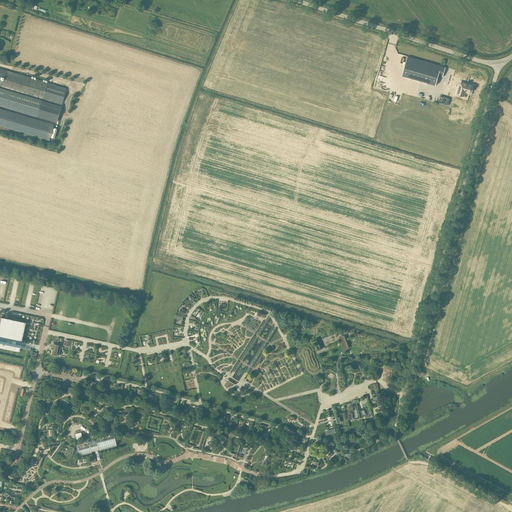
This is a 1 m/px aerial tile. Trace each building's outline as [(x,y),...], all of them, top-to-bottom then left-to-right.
[(445,67),(407,56),(402,76),(435,85),(438,76),(442,77),(445,67)] [(0,106),(57,121),(66,86),(0,68),(0,106)] [(459,85),(456,94),(464,96),(465,92),(470,93),(472,85),(461,82),(460,86),(459,85)] [(440,96),(439,103),(448,105),(450,97),(440,96)] [(0,126),(50,138),(50,137),(53,137),(55,128),(53,127),(54,122),(0,108),(0,126)] [(456,123),(459,114),(447,110),(445,119),(456,123)] [(21,345),(21,342),(24,329),(26,323),(1,317),(0,321),(0,347),(19,352),(20,347),(21,345)] [(345,335),(339,336),(342,350),(348,348),(345,335)] [(59,357),(61,345),(55,344),(54,350),(52,349),(51,355),(59,357)] [(348,421),(352,420),(352,410),(349,411),(349,403),(344,403),(344,409),(347,409),(348,421)] [(113,433),(95,437),(96,440),(99,449),(99,451),(117,447),(113,433)] [(89,442),(88,439),(76,442),(80,457),(92,453),(91,451),(89,442)] [(92,441),(89,442),(91,451),(95,450),(99,449),(96,440),(92,441)]
